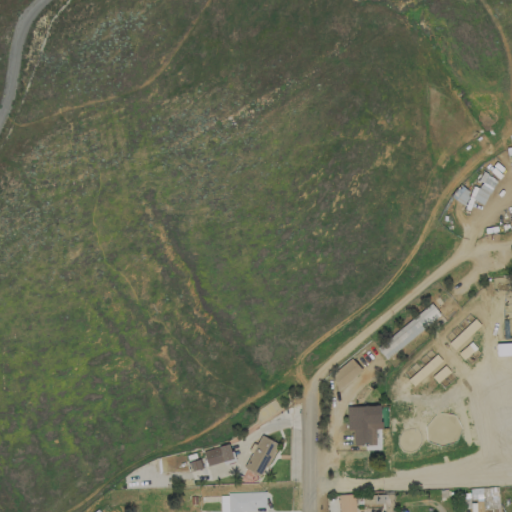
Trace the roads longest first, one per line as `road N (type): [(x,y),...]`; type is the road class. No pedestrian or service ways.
road 1 (residential): [(511,130),(451,183),(413,250),(365,303),(300,353),(293,369),(307,392)]
road 2 (residential): [(307,392),(308,511)]
